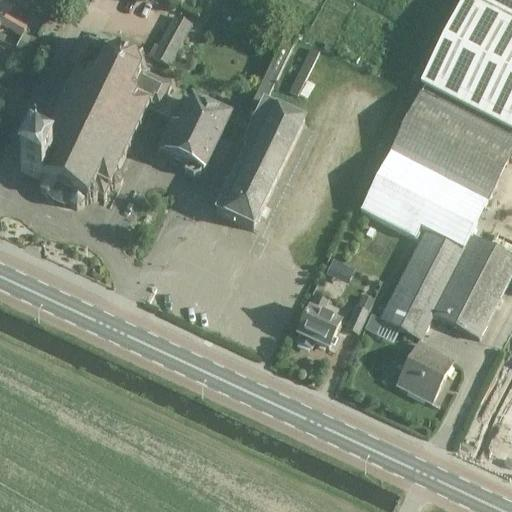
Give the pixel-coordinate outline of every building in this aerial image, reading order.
[(511,0),(472,0),(360,215),(420,245),(380,323),(371,318),(364,332),(376,338),(383,325),(420,344),(433,319),(438,322),(479,344),(511,278),(511,261),(469,239),(511,155),(511,0)] [(0,25),(0,26),(10,32),(15,23),(5,17),(0,25)] [(43,141),(37,138),(32,149),(30,149),(18,173),(40,184),(38,188),(40,195),(46,198),(47,200),(49,202),(51,204),(55,207),(57,208),(59,209),(62,209),(64,210),(68,210),(70,210),(71,210),(76,212),(83,210),(86,203),(88,204),(89,203),(92,204),(96,203),(98,200),(104,203),(106,199),(113,202),(116,197),(108,193),(110,190),(114,191),(120,189),(123,184),(120,177),(119,177),(120,175),(129,157),(127,156),(126,156),(128,154),(130,155),(131,153),(129,152),(131,147),(135,149),(140,139),(136,136),(138,131),(141,133),(142,131),(139,130),(147,113),(172,125),(180,107),(166,101),(172,89),(160,84),(168,69),(169,69),(192,28),(174,18),(157,48),(154,46),(143,66),(141,59),(142,59),(141,57),(140,58),(122,49),(122,48),(117,47),(118,45),(119,42),(112,38),(110,41),(98,35),(92,46),(88,44),(78,48),(64,76),(70,79),(64,93),(63,93),(62,95),(63,95),(61,100),(58,99),(53,109),(58,111),(55,116),(53,115),(52,117),(54,118),(43,141)] [(15,23),(10,32),(21,38),(26,29),(15,23)] [(268,101),(279,76),(297,40),(286,35),(241,129),(249,133),(292,153),(305,125),(277,111),(279,106),(268,101)] [(183,100),(180,107),(172,125),(157,155),(181,166),(184,175),(193,179),(203,175),(230,120),(227,118),(230,111),(206,100),(203,106),(191,101),(190,103),(183,100)] [(292,153),(249,133),(241,150),(246,153),(216,215),(253,233),(292,153)] [(333,260),(326,276),(347,286),(355,269),(333,260)] [(328,304),(316,299),(315,298),(310,310),(309,310),(296,338),(299,339),(296,345),(311,352),(314,346),(328,352),(341,325),(323,316),(328,304)] [(358,337),(368,315),(356,310),(346,332),(358,337)] [(454,363),(453,362),(419,345),(396,389),(431,407),(454,363)]
